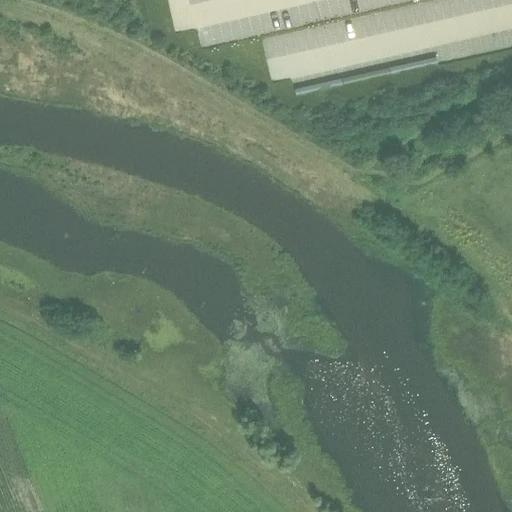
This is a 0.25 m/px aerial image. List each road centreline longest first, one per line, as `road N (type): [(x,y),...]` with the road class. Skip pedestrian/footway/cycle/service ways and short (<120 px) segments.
road 1 (track): [(0,9),(96,40),(347,178)]
road 2 (track): [(314,511),(190,408),(0,299)]
road 3 (track): [(347,178),(452,262),(511,324)]
